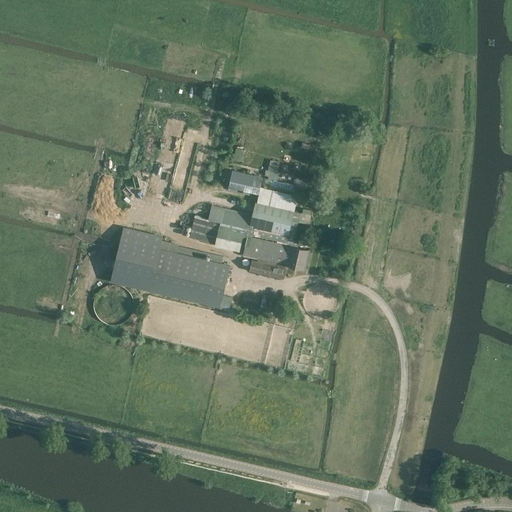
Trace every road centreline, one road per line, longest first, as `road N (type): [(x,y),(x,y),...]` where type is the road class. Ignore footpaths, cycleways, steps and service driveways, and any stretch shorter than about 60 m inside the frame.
road 1 (unclassified): [(380,499),(0,411)]
road 2 (track): [(380,499),(402,406),(397,329),(382,303),(357,287),(295,283)]
road 3 (unclassified): [(380,499),(437,511),(511,503)]
